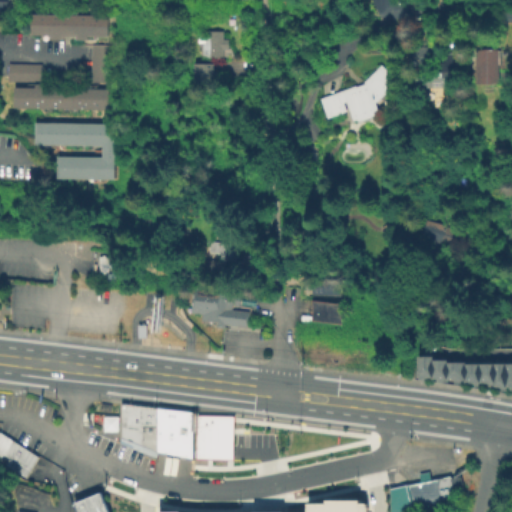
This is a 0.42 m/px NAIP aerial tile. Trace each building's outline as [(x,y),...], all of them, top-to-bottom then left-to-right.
[(29,33),(49,34),(49,37),(61,37),(61,34),(74,34),(74,38),(85,38),(85,34),(105,35),(106,14),(30,13),(29,33)] [(224,30),(224,38),(228,38),(228,49),(223,49),(223,57),(202,57),(202,49),(200,49),(200,42),(197,42),(198,36),(205,36),(205,29),(215,29),(224,30)] [(89,43),(107,43),(107,81),(89,81),(89,43)] [(459,52),(459,85),(442,86),(442,81),(437,81),(437,87),(417,87),(416,72),(430,71),(430,65),(416,66),(416,46),(442,46),(442,52),(459,52)] [(497,81),(475,81),(474,48),(498,47),(499,63),(497,63),(497,81)] [(212,81),(193,82),(192,62),(212,61),(212,81)] [(6,62),(40,63),(39,81),(6,80),(6,62)] [(387,84),(391,87),(376,102),(379,110),(354,119),(348,102),(345,102),(348,110),(328,117),(321,97),(356,84),(357,86),(366,83),(365,80),(382,64),(394,76),(387,84)] [(12,86),(33,86),(33,82),(52,83),(52,85),(107,86),(107,109),(12,107),(12,86)] [(33,121),(112,122),(112,179),(53,179),(53,155),(99,155),(99,144),(33,144),(33,121)] [(314,144),(313,162),(306,161),(307,159),(300,158),(301,144),(314,144)] [(446,248),(418,238),(424,221),(452,231),(446,248)] [(236,235),(234,262),(226,262),(227,256),(219,256),(210,256),(216,228),(236,235)] [(97,256),(107,255),(107,271),(97,271),(97,256)] [(334,280),(334,292),(312,292),(312,286),(309,286),(310,280),(313,280),(313,279),(334,280)] [(247,328),(199,324),(199,315),(189,315),(190,292),(224,295),(223,311),(248,313),(247,328)] [(340,304),(340,324),(312,320),(311,300),(340,304)] [(145,336),(136,337),(136,324),(144,323),(145,336)] [(431,375),(415,376),(415,355),(430,355),(431,359),(431,375)] [(445,377),(431,378),(431,375),(431,359),(445,359),(445,362),(445,377)] [(464,380),(445,380),(445,377),(445,362),(463,361),(463,364),(464,380)] [(477,383),(464,384),(464,380),(463,364),(477,363),(477,383)] [(492,383),(477,383),(477,363),(491,363),(492,383)] [(504,386),(492,386),(492,383),(491,363),(504,363),(504,386)] [(109,403),(108,411),(97,409),(98,402),(109,403)] [(155,450),(154,456),(117,442),(120,436),(119,402),(155,407),(155,450)] [(191,457),(155,450),(155,407),(191,411),(191,457)] [(194,458),(195,414),(232,415),(231,459),(230,458),(207,458),(194,458)] [(116,430),(101,430),(101,415),(116,415),(116,430)] [(23,478),(3,465),(8,458),(3,454),(0,458),(0,432),(37,456),(23,478)] [(388,511),(388,488),(418,480),(417,473),(427,471),(429,478),(449,473),(451,503),(423,511),(388,511)] [(106,511),(74,511),(71,503),(98,491),(106,511)] [(157,511),(179,511),(251,511),(282,511),(306,511),(306,502),(324,502),(324,499),(358,499),(358,502),(366,502),(366,511),(157,511)]
